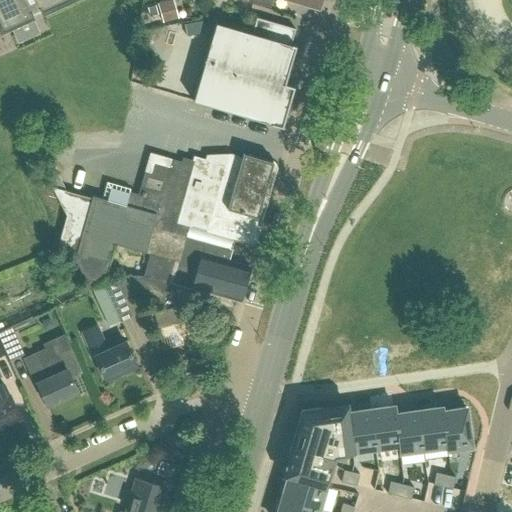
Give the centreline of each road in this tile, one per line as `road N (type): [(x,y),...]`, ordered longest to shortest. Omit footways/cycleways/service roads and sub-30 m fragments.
road 1 (residential): [(345,0),(228,385)]
road 2 (secondary): [(304,251),(384,85)]
road 3 (secondary): [(357,77),(304,251)]
road 4 (residential): [(0,491),(164,415)]
road 5 (secondary): [(264,389),(304,251)]
road 6 (residential): [(478,511),(511,373)]
road 7 (unclassified): [(511,122),(384,85)]
road 8 (residential): [(228,385),(191,511)]
road 9 (secondary): [(227,511),(264,389)]
